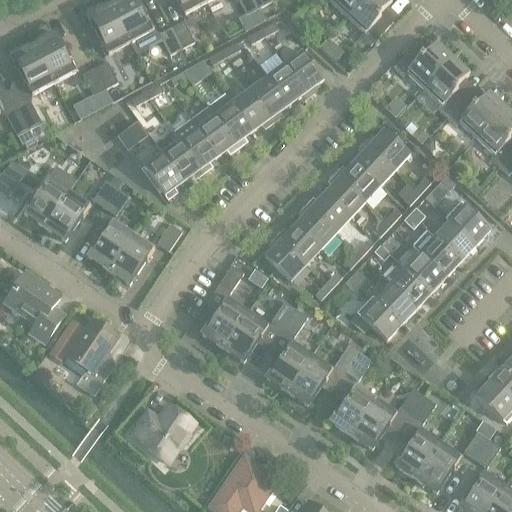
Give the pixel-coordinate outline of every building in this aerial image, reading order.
[(134,0),(125,0),(110,8),(131,47),(137,58),(138,58),(164,45),(160,38),(153,34),(134,0)] [(208,7),(204,0),(175,0),(186,19),(208,7)] [(260,12),(253,0),(237,0),(247,19),(260,12)] [(272,6),(268,0),(253,0),(260,12),(272,6)] [(367,0),(317,0),(327,8),(330,5),(348,21),(367,0)] [(371,50),(390,29),(380,19),(393,5),(387,0),(367,0),(348,21),(365,37),(361,41),(371,50)] [(131,47),(110,8),(88,20),(109,59),(131,47)] [(196,46),(185,25),(172,32),(184,53),(196,46)] [(280,34),(276,26),(262,34),(266,41),(280,34)] [(184,53),(172,32),(160,38),(164,45),(171,59),(184,53)] [(266,41),(262,34),(248,41),(252,48),(266,41)] [(77,76),(56,36),(34,48),(55,87),(77,76)] [(241,54),(237,47),(224,54),(227,61),(241,54)] [(454,62),(437,47),(424,61),(414,51),(394,72),(404,81),(407,77),(425,93),(454,62)] [(55,87),(34,48),(12,60),(33,99),(55,87)] [(227,61),(224,54),(210,62),(214,69),(227,61)] [(324,84),(303,55),(285,68),(309,101),(315,97),(312,93),(324,84)] [(470,78),(454,62),(425,93),(442,109),(438,113),(447,122),(467,101),(457,91),(470,78)] [(119,86),(108,65),(96,72),(107,93),(119,86)] [(203,75),(199,68),(185,75),(189,82),(203,75)] [(309,101),(285,68),(268,81),(289,110),(301,101),(304,106),(309,101)] [(107,93),(96,72),(83,78),(94,100),(107,93)] [(189,82),(185,75),(171,82),(175,89),(189,82)] [(289,110),(268,81),(250,93),(274,127),(280,122),(277,118),(289,110)] [(164,95),(161,88),(147,96),(150,103),(164,95)] [(274,127),(250,93),(233,106),(254,135),(266,127),(269,131),(274,127)] [(150,103),(147,96),(133,103),(137,110),(150,103)] [(506,112),(490,96),(477,110),(467,101),(447,122),(456,130),(460,126),(477,142),(506,112)] [(254,135),(233,106),(227,98),(209,110),(239,152),(245,148),(242,144),(254,135)] [(43,127),(32,106),(19,112),(31,133),(43,127)] [(396,107),(388,115),(396,123),(404,115),(396,107)] [(239,152),(209,110),(192,123),(219,161),(231,152),(234,156),(239,152)] [(19,112),(7,119),(18,140),(23,149),(35,142),(31,133),(19,112)] [(511,137),(511,117),(506,112),(477,142),(494,159),(491,162),(500,171),(511,157),(511,143),(509,141),(511,137)] [(219,161),(192,123),(174,135),(204,178),(210,173),(207,169),(219,161)] [(138,126),(119,140),(129,153),(148,140),(138,126)] [(420,131),(412,139),(423,148),(430,140),(420,131)] [(204,178),(174,135),(173,134),(155,147),(163,157),(184,186),(196,177),(199,182),(204,178)] [(411,158),(385,134),(374,145),(370,141),(365,146),(396,175),(411,158)] [(430,141),(423,149),(431,156),(435,151),(435,145),(430,141)] [(396,175),(365,146),(361,151),(365,155),(355,166),(381,190),(396,175)] [(66,157),(54,149),(41,168),(53,176),(66,157)] [(184,186),(163,157),(145,170),(169,203),(175,199),(172,194),(184,186)] [(511,157),(500,171),(509,179),(511,175),(511,157)] [(381,190),(355,166),(345,176),(341,172),(336,178),(366,206),(381,190)] [(366,206),(336,178),(331,183),(335,187),(325,197),(351,222),(366,206)] [(450,195),(456,188),(447,180),(441,186),(450,195)] [(70,195),(49,181),(24,217),(45,231),(70,195)] [(432,187),(426,181),(416,192),(421,198),(432,187)] [(119,192),(107,184),(94,204),(105,212),(119,192)] [(472,184),(467,191),(475,198),(481,192),(472,184)] [(407,187),(398,197),(405,204),(404,204),(410,210),(421,198),(416,192),(414,194),(407,187)] [(130,200),(119,192),(105,212),(117,220),(130,200)] [(91,209),(70,195),(45,231),(66,245),(91,209)] [(351,222),(325,197),(315,208),(311,204),(306,209),(336,238),(351,222)] [(476,250),(492,234),(462,206),(446,223),(449,226),(450,226),(476,250)] [(336,238),(306,209),(302,214),(305,218),(295,229),(322,253),(336,238)] [(427,221),(417,212),(412,218),(421,227),(427,221)] [(402,218),(396,213),(386,224),(391,230),(402,218)] [(421,227),(412,218),(405,225),(415,233),(421,227)] [(134,238),(114,224),(89,261),(109,275),(134,238)] [(391,230),(386,224),(375,236),(381,241),(391,230)] [(476,250),(450,226),(449,226),(436,241),(462,265),(476,250)] [(183,236),(171,228),(158,248),(170,256),(183,236)] [(322,253),(295,229),(286,239),(282,236),(277,241),(307,269),(322,253)] [(428,233),(413,249),(421,257),(447,281),(462,265),(436,241),(428,233)] [(155,252),(134,238),(109,275),(130,289),(155,252)] [(307,269),(277,241),(272,246),(276,250),(265,261),(292,285),(307,269)] [(397,252),(388,243),(382,249),(391,258),(397,252)] [(373,250),(367,244),(356,256),(362,261),(373,250)] [(391,258),(382,249),(376,256),(385,265),(391,258)] [(362,261),(356,256),(345,267),(351,273),(362,261)] [(447,281),(421,257),(406,272),(433,297),(447,281)] [(244,278),(233,270),(219,289),(231,297),(244,278)] [(433,297),(406,272),(392,288),(418,313),(433,297)] [(367,283),(358,275),(352,281),(361,290),(367,283)] [(343,281),(337,276),(326,287),(332,293),(343,281)] [(61,302),(25,278),(4,308),(36,329),(31,336),(46,347),(65,319),(54,312),(61,302)] [(361,290),(352,281),(346,287),(355,296),(361,290)] [(332,293),(326,287),(316,299),(322,304),(332,293)] [(418,313),(392,288),(377,304),(376,304),(403,329),(418,313)] [(377,304),(373,300),(357,317),(358,318),(351,324),(365,337),(371,331),(387,345),(403,329),(376,304),(377,304)] [(248,316),(228,301),(203,338),(223,352),(248,316)] [(297,313),(285,305),(272,325),(283,333),(297,313)] [(309,321),(297,313),(283,333),(295,341),(309,321)] [(269,330),(248,316),(223,352),(244,367),(269,330)] [(119,341),(93,324),(68,360),(88,374),(78,389),(94,400),(113,373),(102,365),(119,341)] [(313,359),(292,345),(267,382),(288,396),(313,359)] [(361,357),(350,349),(336,369),(348,377),(361,357)] [(373,365),(361,357),(348,377),(359,385),(373,365)] [(334,374),(313,359),(288,396),(309,410),(334,374)] [(511,372),(507,368),(492,384),(511,402),(511,372)] [(511,402),(492,384),(477,400),(507,428),(511,422),(511,402)] [(378,403),(357,389),(331,425),(352,440),(378,403)] [(425,400),(414,393),(400,412),(412,420),(425,400)] [(437,408),(425,400),(412,420),(423,428),(437,408)] [(399,416),(378,403),(352,440),(373,454),(399,416)] [(89,405),(80,418),(87,423),(96,410),(89,405)] [(189,440),(187,438),(195,427),(170,410),(160,424),(149,416),(134,438),(145,446),(143,450),(168,467),(179,450),(181,452),(189,440)] [(441,446),(420,432),(395,469),(416,483),(441,446)] [(490,444),(478,436),(464,456),(476,464),(490,444)] [(501,452),(490,444),(476,464),(488,472),(501,452)] [(462,460),(441,446),(416,483),(437,497),(462,460)] [(258,511),(278,484),(252,465),(245,476),(238,471),(212,510),(214,511),(233,511),(238,505),(248,511),(258,511)] [(490,511),(505,490),(484,475),(459,511),(490,511)] [(511,511),(511,494),(505,490),(490,511),(511,511)] [(286,501),(279,510),(281,511),(288,511),(293,506),(286,501)]
